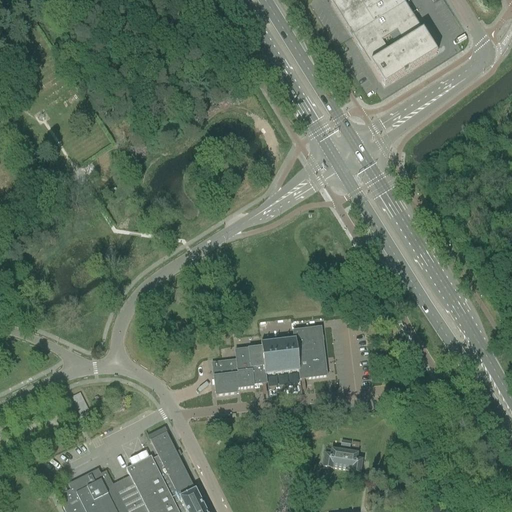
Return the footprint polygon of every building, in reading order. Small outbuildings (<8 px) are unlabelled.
[(404,6),(400,0),(327,0),(352,39),(404,6)] [(352,39),(379,83),(383,90),(436,57),(404,6),(352,39)] [(211,365),(215,398),(236,395),(236,391),(253,389),(253,387),(266,385),(265,377),(298,372),(299,381),(326,378),(320,329),(292,333),(293,341),(260,345),(261,349),(234,353),(236,362),(211,365)] [(70,400),(81,421),(90,417),(79,395),(70,400)] [(390,402),(390,403),(401,402),(401,401),(400,395),(401,395),(389,396),(390,396),(390,402)] [(204,511),(166,435),(150,443),(157,458),(151,461),(150,458),(125,471),(129,479),(112,487),(105,473),(100,475),(98,471),(67,486),(70,491),(59,497),(64,507),(62,508),(64,511),(204,511)] [(351,473),(360,475),(362,462),(356,461),(357,454),(331,450),(330,456),(324,455),(322,469),(331,470),(331,469),(351,472),(351,473)]
